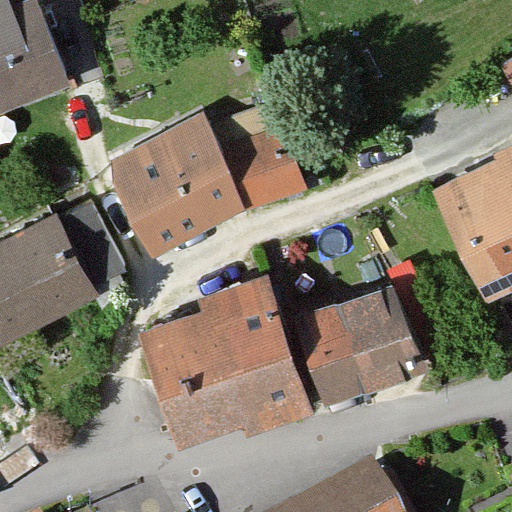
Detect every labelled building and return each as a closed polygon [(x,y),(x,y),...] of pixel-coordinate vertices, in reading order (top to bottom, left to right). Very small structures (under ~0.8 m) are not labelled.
[(0,0),(0,99),(66,73),(36,0),(26,0),(13,5),(10,0),(0,0)] [(511,51),(501,58),(511,74),(511,51)] [(202,111),(114,156),(154,240),(303,172),(276,98),(211,121),(202,111)] [(511,148),(439,182),(489,288),(511,277),(511,148)] [(92,202),(60,219),(90,278),(123,261),(92,202)] [(60,219),(57,212),(0,240),(0,327),(92,281),(90,278),(60,219)] [(305,391),(264,271),(207,290),(210,299),(143,322),(181,434),(305,391)] [(390,280),(299,310),(325,387),(416,358),(390,280)] [(408,511),(389,474),(311,511),(408,511)]
